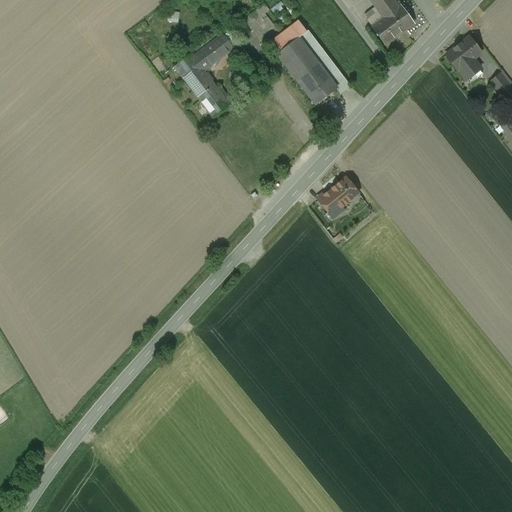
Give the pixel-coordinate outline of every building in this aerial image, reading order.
[(392,0),(370,0),(378,11),(384,18),(398,8),(392,0)] [(264,4),(250,14),(255,20),(264,14),(269,11),(264,4)] [(384,18),(372,27),(385,45),(413,24),(400,6),(398,8),(384,18)] [(378,11),(366,20),(372,27),(384,18),(378,11)] [(264,14),(255,20),(250,14),(244,19),(258,38),(274,26),(264,14)] [(307,33),(298,22),(270,43),(278,54),(277,55),(315,105),(336,90),(341,86),(346,82),(308,32),(307,33)] [(222,35),(192,57),(191,55),(191,54),(174,67),(174,68),(175,67),(213,117),(212,118),(213,118),(230,106),(230,105),(229,105),(203,71),(205,69),(205,70),(209,67),(233,49),(234,49),(222,34),(222,35)] [(469,37),(445,55),(458,71),(466,80),(481,69),(473,59),(481,53),(469,37)] [(509,85),(500,74),(494,78),(500,85),(503,90),(509,85)] [(341,86),(336,90),(340,95),(350,87),(346,82),(341,86)] [(503,90),(500,85),(495,89),(502,99),(511,91),(511,88),(509,85),(503,90)] [(511,128),(500,113),(494,118),(505,133),(511,128)] [(345,178),(339,183),(339,184),(329,192),(341,207),(358,194),(345,178)] [(329,192),(318,200),(328,212),(330,211),(335,217),(343,210),(341,207),(329,192)]
